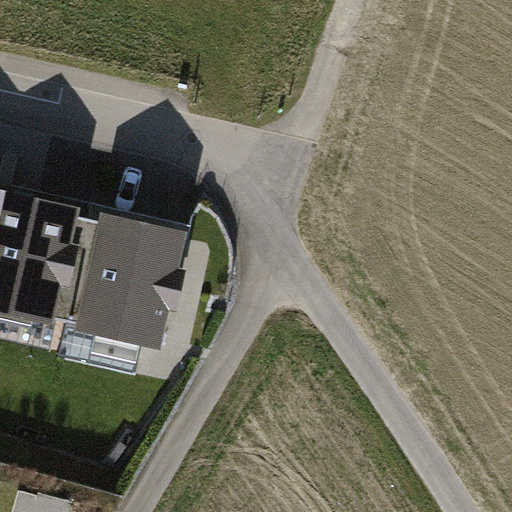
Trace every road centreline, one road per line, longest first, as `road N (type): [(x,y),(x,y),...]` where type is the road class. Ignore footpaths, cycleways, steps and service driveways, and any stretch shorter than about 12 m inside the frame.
road 1 (residential): [(274,229),(241,174),(180,133),(0,93)]
road 2 (track): [(274,229),(354,0)]
